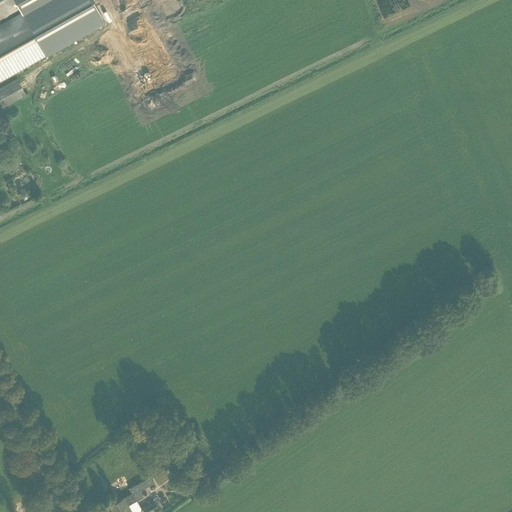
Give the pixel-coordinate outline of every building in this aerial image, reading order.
[(0,0),(0,18),(19,8),(20,7),(15,0),(0,0)] [(0,80),(46,55),(104,21),(92,0),(43,0),(21,12),(21,11),(0,23),(0,80)] [(0,88),(0,107),(26,93),(17,79),(0,88)] [(169,465),(175,475),(187,467),(181,457),(169,465)] [(194,468),(199,476),(206,471),(200,464),(194,468)] [(119,501),(110,505),(113,511),(140,511),(144,510),(145,511),(153,511),(158,509),(162,506),(156,497),(153,499),(154,501),(153,501),(140,508),(136,501),(143,496),(140,490),(153,482),(149,476),(130,489),(133,493),(124,498),(119,501)]
